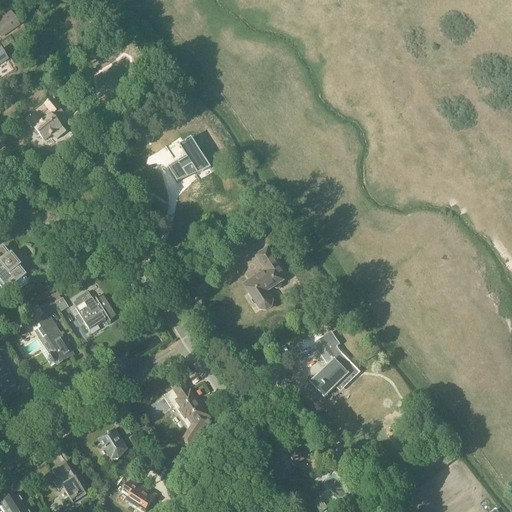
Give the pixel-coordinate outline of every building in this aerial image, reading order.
[(66,107),(71,114),(76,111),(71,104),(66,107)] [(54,128),(60,124),(52,115),(46,119),(45,119),(42,122),(38,117),(34,121),(38,126),(34,129),(38,135),(30,142),(35,148),(44,141),(46,140),(48,142),(51,139),(49,137),(52,135),(56,140),(61,136),(54,128)] [(204,172),(212,169),(192,138),(183,143),(179,146),(186,156),(175,163),(168,168),(177,182),(188,178),(187,177),(196,171),(198,175),(204,172)] [(86,155),(94,166),(105,158),(97,146),(86,155)] [(11,256),(9,258),(3,249),(0,251),(0,287),(3,291),(6,289),(7,290),(24,276),(17,268),(19,266),(11,256)] [(278,279),(284,275),(267,249),(256,256),(264,267),(266,266),(268,270),(244,285),(253,298),(256,299),(258,302),(257,306),(260,310),(266,311),(270,308),(271,303),(268,299),(265,298),(263,294),(273,288),(275,289),(277,290),(280,289),(281,287),(282,285),(281,283),(278,279)] [(111,271),(115,268),(111,262),(105,266),(108,271),(111,271)] [(38,304),(45,315),(56,308),(49,297),(38,304)] [(62,299),(61,300),(59,297),(52,301),(60,313),(68,308),(62,299)] [(113,314),(112,311),(103,297),(96,301),(96,302),(94,303),(92,300),(84,304),(82,301),(78,301),(73,304),(77,310),(76,310),(79,315),(75,318),(80,327),(84,324),(89,331),(106,321),(105,320),(107,319),(109,322),(110,322),(112,320),(113,317),(113,314)] [(36,315),(39,313),(41,311),(37,305),(32,308),(36,315)] [(53,325),(51,326),(48,321),(30,332),(40,347),(44,353),(43,354),(50,366),(56,363),(57,366),(73,356),(53,325)] [(312,342),(314,345),(328,367),(311,384),(324,398),(336,387),(340,391),(358,373),(341,356),(341,357),(335,348),(337,347),(329,335),(323,339),(321,336),(312,342)] [(0,394),(17,384),(0,357),(0,394)] [(283,375),(281,371),(276,373),(280,381),(293,374),(290,370),(283,375)] [(189,449),(207,422),(205,419),(207,416),(190,392),(183,382),(172,389),(179,399),(176,401),(181,409),(179,411),(185,419),(187,418),(192,426),(180,444),(189,449)] [(135,439),(134,440),(127,429),(120,433),(127,444),(129,443),(137,456),(143,452),(135,439)] [(118,460),(127,452),(114,432),(99,441),(112,461),(118,460)] [(276,479),(283,474),(288,471),(289,473),(291,473),(294,471),(294,469),(294,466),(302,460),(295,450),(286,456),(282,449),(281,449),(278,448),(276,450),(276,454),(265,462),(276,479)] [(150,472),(154,469),(146,456),(136,463),(144,476),(150,472)] [(65,463),(51,472),(73,504),(86,495),(70,472),(71,472),(65,463)] [(144,511),(155,496),(140,486),(131,480),(128,485),(127,484),(122,492),(130,498),(127,502),(141,511),(144,511)] [(254,487),(270,497),(274,491),(258,481),(254,487)] [(473,487),(466,492),(475,506),(483,501),(473,487)] [(30,511),(18,493),(0,504),(5,511),(30,511)] [(327,509),(321,499),(319,500),(319,499),(314,503),(314,504),(319,511),(323,511),(326,510),(326,509),(327,509)]
